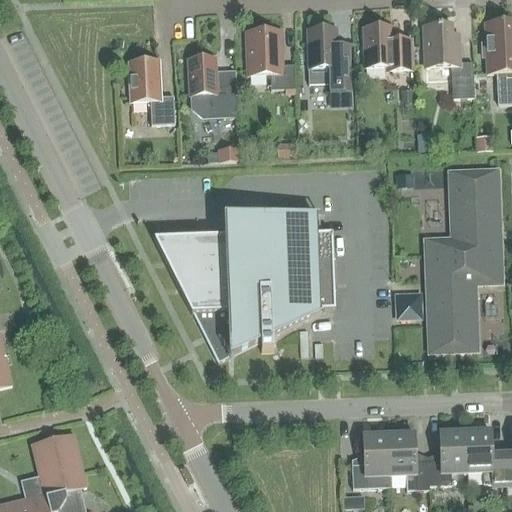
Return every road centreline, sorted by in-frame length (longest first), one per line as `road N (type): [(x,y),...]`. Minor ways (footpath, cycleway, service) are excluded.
road 1 (tertiary): [(178,422),(0,69)]
road 2 (residential): [(178,422),(194,414),(511,402)]
road 3 (residential): [(164,8),(412,0)]
